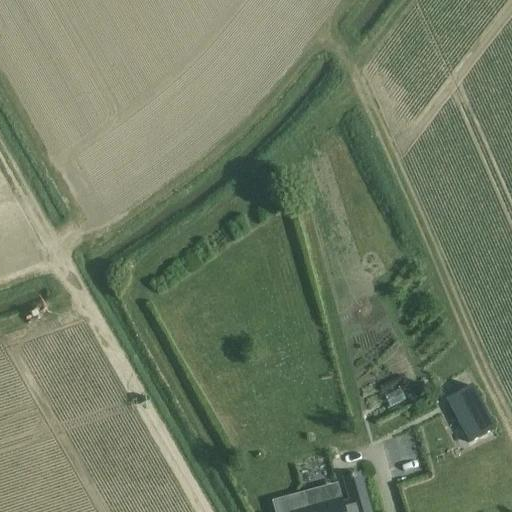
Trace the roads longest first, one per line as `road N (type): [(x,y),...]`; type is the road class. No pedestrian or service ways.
road 1 (track): [(342,48),(511,427)]
road 2 (track): [(77,287),(205,511)]
